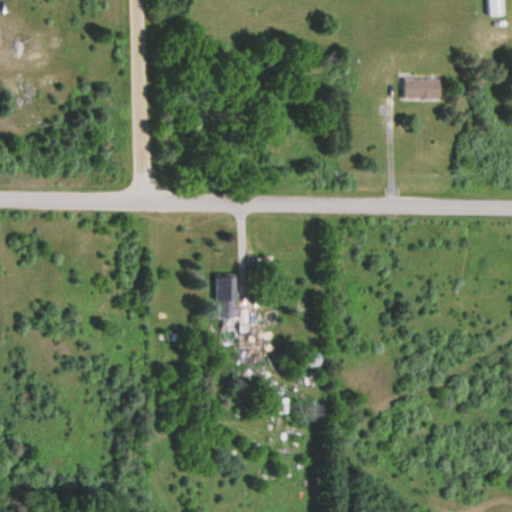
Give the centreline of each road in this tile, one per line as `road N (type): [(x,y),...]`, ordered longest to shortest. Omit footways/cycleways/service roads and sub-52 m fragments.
road 1 (residential): [(511,207),(0,196)]
road 2 (residential): [(139,200),(136,0)]
